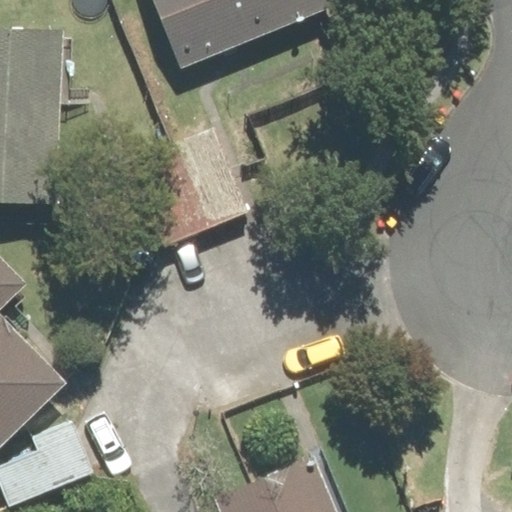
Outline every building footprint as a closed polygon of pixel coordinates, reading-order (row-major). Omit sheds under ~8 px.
[(332,0),(144,0),(175,73),(335,8),(332,0)] [(57,31),(0,28),(0,199),(51,202),(57,31)] [(0,268),(0,437),(56,385),(0,325),(0,302),(17,286),(0,268)] [(33,454),(0,468),(0,497),(4,506),(91,469),(70,419),(26,438),(33,454)] [(328,511),(307,458),(206,499),(211,511),(328,511)]
